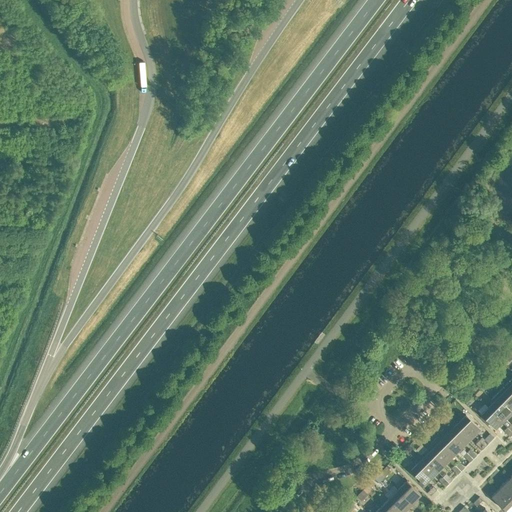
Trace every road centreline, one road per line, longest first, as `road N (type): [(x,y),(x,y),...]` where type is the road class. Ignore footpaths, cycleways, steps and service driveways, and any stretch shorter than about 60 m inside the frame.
road 1 (motorway): [(20,511),(409,0)]
road 2 (track): [(486,0),(102,511)]
road 3 (motorway): [(375,0),(0,490)]
road 4 (residential): [(275,511),(312,480),(350,470),(394,428)]
road 5 (residential): [(394,428),(434,388),(412,366),(372,405)]
